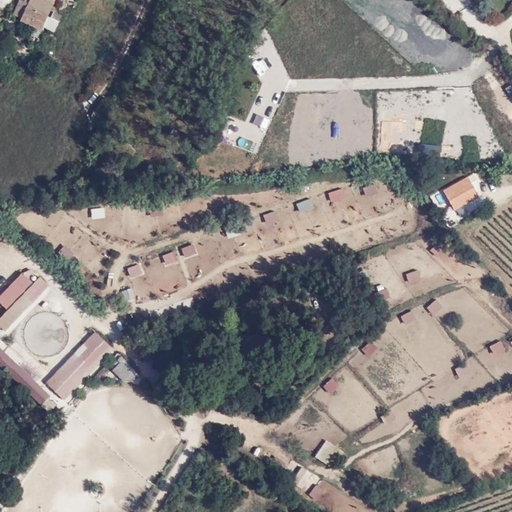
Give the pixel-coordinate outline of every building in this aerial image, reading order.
[(52,3),(46,0),(27,0),(27,2),(22,0),(17,0),(12,14),(20,17),(19,21),(39,29),(41,27),(46,29),(51,19),(46,16),(52,3)] [(435,22),(430,29),(447,43),(452,37),(435,22)] [(473,172),(441,189),(452,208),(477,195),(469,180),(475,177),(473,172)] [(383,185),(389,203),(372,185),(319,201),(321,207),(283,219),(282,220),(286,224),(263,231),(267,244),(304,233),(301,229),(307,223),(310,234),(316,240),(329,228),(336,251),(343,249),(340,237),(351,233),(348,225),(371,218),(377,239),(405,231),(401,219),(389,222),(383,228),(379,224),(376,215),(406,206),(398,180),(383,185)] [(298,214),(313,210),(310,200),(295,204),(298,214)] [(91,219),(104,218),(104,208),(90,209),(91,219)] [(263,226),(277,221),(275,212),(260,216),(263,226)] [(226,229),(227,238),(240,235),(238,227),(226,229)] [(183,258),(196,254),(193,244),(180,248),(183,258)] [(58,253),(68,261),(74,253),(63,246),(58,253)] [(174,252),(161,256),(164,265),(177,262),(174,252)] [(129,278),(142,275),(139,265),(127,268),(129,278)] [(428,277),(420,280),(417,271),(403,276),(410,293),(431,285),(428,277)] [(0,364),(44,405),(50,396),(0,348),(0,329),(5,332),(50,287),(39,277),(33,282),(22,272),(0,295),(0,304),(5,310),(0,316),(0,364)] [(126,301),(134,299),(131,289),(123,291),(126,301)] [(432,315),(442,308),(436,300),(426,306),(432,315)] [(411,311),(400,317),(405,326),(416,320),(411,311)] [(94,331),(46,383),(66,401),(113,350),(94,331)] [(369,356),(377,349),(370,341),(362,348),(369,356)] [(492,356),(505,351),(500,341),(488,347),(492,356)] [(122,357),(110,368),(126,386),(138,375),(122,357)] [(458,379),(470,372),(465,364),(453,370),(458,379)] [(328,394),(338,385),(332,378),(322,387),(328,394)] [(391,411),(381,417),(386,425),(396,420),(391,411)] [(326,440),(314,457),(331,469),(343,452),(326,440)] [(268,465),(279,473),(285,465),(275,457),(268,465)] [(300,467),(291,483),(301,490),(311,474),(300,467)] [(316,502),(324,492),(315,484),(307,494),(316,502)]
